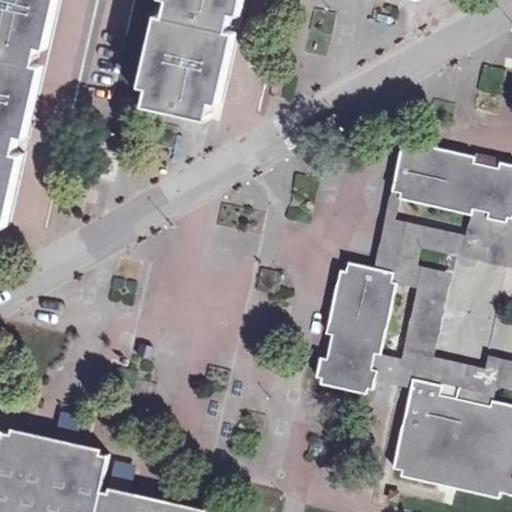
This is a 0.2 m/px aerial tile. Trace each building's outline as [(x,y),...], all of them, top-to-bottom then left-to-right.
[(0,0),(0,222),(49,0),(0,0)] [(212,111),(236,0),(167,0),(146,97),(212,111)] [(475,147),(412,133),(411,139),(402,137),(392,182),(401,184),(399,190),(471,207),(473,200),(488,204),(487,210),(506,215),(507,209),(511,210),(511,155),(499,153),(498,159),(474,154),(475,147)] [(511,210),(507,209),(506,215),(487,210),(488,204),(473,200),(471,207),(467,226),(395,210),(399,190),(401,184),(392,182),(381,230),(424,240),(511,260),(511,210)] [(434,348),(453,266),(420,258),(424,240),(381,230),(374,259),(395,264),(392,273),(398,275),(419,279),(403,351),(382,347),(376,345),(373,361),(379,362),(377,372),(412,380),(414,370),(443,377),(441,387),(478,395),(486,360),(434,348)] [(374,259),(349,254),(347,263),(341,262),(327,325),(333,326),(328,351),(321,349),(317,369),(323,370),(322,376),(367,386),(368,380),(374,382),(379,362),(373,361),(376,345),(382,347),(398,275),(392,273),(395,264),(374,259)] [(487,334),(487,320),(458,319),(458,334),(487,334)] [(511,352),(489,348),(486,360),(478,395),(492,398),(493,392),(497,378),(511,381),(511,352)] [(443,377),(414,370),(394,460),(404,463),(402,469),(500,491),(502,485),(511,487),(511,396),(493,392),(492,398),(478,395),(441,387),(443,377)] [(73,426),(75,407),(84,408),(88,378),(66,375),(61,424),(73,426)] [(218,511),(101,485),(109,450),(3,426),(0,441),(0,511),(218,511)]
